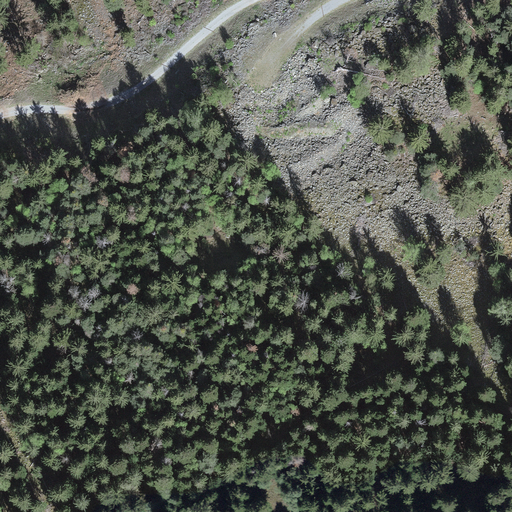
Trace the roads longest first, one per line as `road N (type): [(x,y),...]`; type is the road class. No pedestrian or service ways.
road 1 (track): [(0,114),(82,109),(124,96),(250,0)]
road 2 (track): [(304,169),(353,137),(340,125),(266,133),(258,117),(293,83),(265,76),(267,66)]
